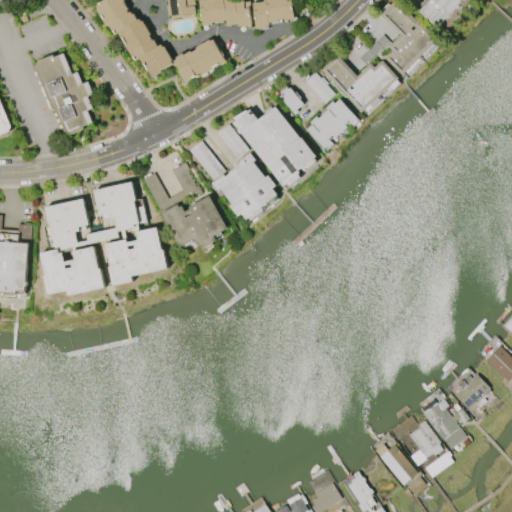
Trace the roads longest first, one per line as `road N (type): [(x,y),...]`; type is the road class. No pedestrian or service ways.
road 1 (residential): [(0,175),(86,164),(155,137),(311,43),(360,0)]
road 2 (residential): [(155,137),(54,0)]
